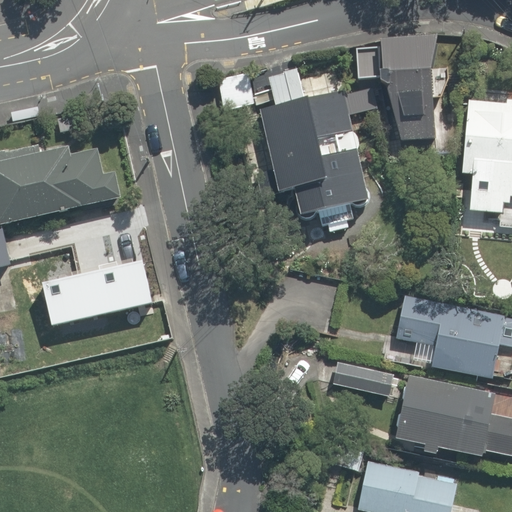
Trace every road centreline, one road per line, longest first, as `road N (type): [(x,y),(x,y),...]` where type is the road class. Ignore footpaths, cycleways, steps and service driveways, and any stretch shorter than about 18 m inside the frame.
road 1 (residential): [(131,30),(156,62),(238,460),(239,511)]
road 2 (residential): [(131,30),(187,43),(387,8),(458,10),(511,24)]
road 3 (tertiary): [(0,60),(131,30)]
